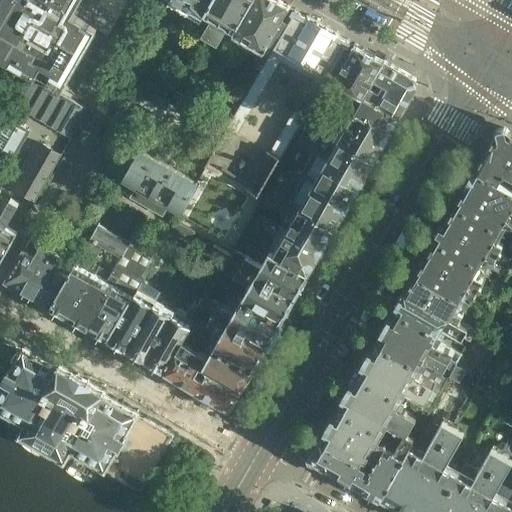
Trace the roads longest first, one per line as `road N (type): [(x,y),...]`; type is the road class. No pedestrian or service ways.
road 1 (tertiary): [(259,451),(476,73)]
road 2 (residential): [(259,451),(0,311)]
road 3 (tertiary): [(341,0),(476,73)]
road 4 (residential): [(259,451),(366,511)]
